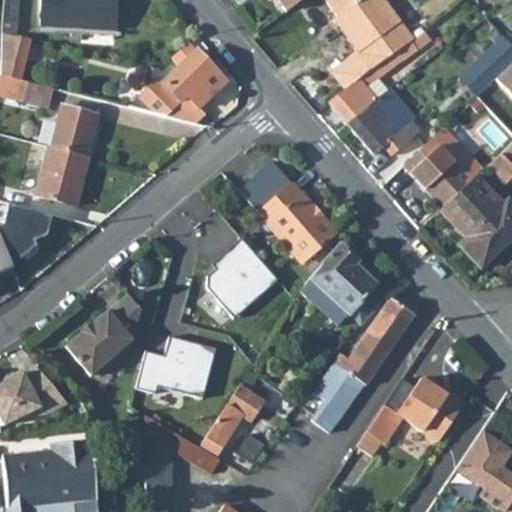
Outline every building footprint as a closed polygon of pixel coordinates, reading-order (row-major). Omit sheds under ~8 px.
[(18,0),(4,0),(2,33),(16,36),(16,26),(18,0)] [(115,0),(38,0),(38,25),(69,27),(68,39),(80,39),(81,27),(115,29),(115,0)] [(294,4),(299,0),(276,0),(284,11),(294,4)] [(323,0),(336,16),(332,19),(358,54),(370,70),(394,52),(395,54),(407,44),(410,42),(413,39),(383,0),(323,0)] [(34,29),(16,26),(16,36),(32,39),(33,39),(34,29)] [(415,50),(430,39),(423,31),(413,39),(410,42),(415,50)] [(16,36),(2,33),(0,61),(0,62),(0,75),(20,80),(32,39),(16,36)] [(511,62),(511,47),(502,37),(458,78),(475,97),(494,80),(511,62)] [(156,78),(126,107),(166,116),(187,96),(199,109),(226,83),(188,43),(170,58),(179,67),(162,84),(156,78)] [(346,89),(328,104),(345,123),(375,98),(386,89),(377,78),(413,51),(407,44),(395,54),(394,52),(370,70),(346,89)] [(346,89),(370,70),(358,54),(333,74),(346,89)] [(511,62),(494,80),(511,99),(511,62)] [(19,80),(0,75),(0,96),(23,102),(28,82),(19,80)] [(28,82),(23,102),(47,108),(52,88),(28,82)] [(375,98),(345,123),(373,155),(383,146),(393,159),(422,135),(410,122),(414,118),(393,94),(380,106),(375,98)] [(187,96),(166,116),(194,123),(204,114),(199,109),(187,96)] [(97,115),(59,105),(48,146),(86,156),(97,115)] [(511,142),(511,130),(489,152),(495,158),(499,154),(511,142)] [(441,208),(470,181),(475,176),(481,171),(446,134),(433,136),(402,165),(409,172),(408,173),(441,208)] [(48,146),(46,146),(33,195),(75,206),(88,157),(86,156),(48,146)] [(511,166),(499,154),(495,158),(486,166),(503,183),(511,174),(511,166)] [(334,233),(271,162),(238,191),(301,262),(324,241),(334,233)] [(470,181),(441,208),(439,210),(466,238),(471,244),(463,250),(479,267),(511,236),(511,204),(507,200),(502,205),(475,176),(470,181)] [(0,272),(10,268),(8,262),(22,256),(35,246),(33,241),(46,235),(52,215),(8,204),(0,217),(0,272)] [(276,280),(239,238),(225,251),(229,256),(215,268),(206,276),(205,287),(232,318),(276,280)] [(463,250),(471,244),(466,238),(458,245),(463,250)] [(356,262),(339,246),(334,251),(308,279),(299,292),(336,325),(346,315),(347,315),(348,314),(360,325),(377,306),(366,295),(374,286),(353,266),(356,262)] [(225,251),(211,263),(215,268),(229,256),(225,251)] [(22,256),(8,262),(10,268),(22,256)] [(79,333),(64,346),(88,376),(90,375),(96,375),(104,368),(105,362),(131,340),(127,336),(133,331),(139,310),(126,295),(106,312),(106,311),(90,324),(89,323),(78,332),(79,333)] [(413,315),(390,299),(347,360),(339,354),(312,393),(324,401),(310,421),(328,433),(362,385),(363,387),(413,315)] [(138,374),(134,389),(154,394),(156,387),(201,399),(214,349),(168,336),(163,356),(162,358),(155,361),(142,358),(138,374)] [(163,356),(144,351),(142,358),(155,361),(162,358),(163,356)] [(0,437),(1,437),(0,432),(0,431),(2,432),(1,424),(7,423),(22,415),(48,413),(69,402),(37,365),(11,377),(13,381),(3,386),(1,383),(0,383),(0,437)] [(11,377),(1,383),(3,386),(13,381),(11,377)] [(396,414),(383,406),(366,432),(356,447),(370,456),(380,442),(384,444),(401,418),(437,442),(463,404),(447,393),(445,396),(434,389),(419,379),(396,414)] [(262,401),(238,385),(198,447),(143,415),(143,435),(210,474),(219,460),(215,457),(241,416),(249,421),(262,401)] [(436,386),(434,389),(445,396),(447,393),(436,386)] [(511,511),(511,476),(502,470),(511,455),(511,447),(483,428),(456,468),(486,489),(482,496),(505,511),(511,511)] [(6,511),(96,511),(89,440),(50,444),(51,451),(1,456),(6,511)] [(168,511),(169,461),(143,461),(144,511),(143,511),(168,511)]
